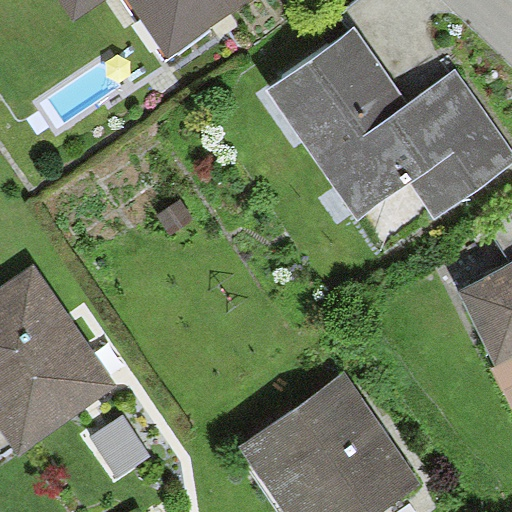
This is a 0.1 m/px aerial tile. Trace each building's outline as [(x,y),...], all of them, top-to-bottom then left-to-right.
[(93,0),(139,0),(173,52),(254,0),(69,0),(76,11),(93,0)] [(411,187),(433,218),(511,163),(511,149),(457,70),(407,105),(357,34),(269,95),(359,223),(411,187)] [(0,287),(0,422),(21,452),(118,386),(71,318),(34,264),(0,287)] [(511,360),(511,265),(454,294),(492,370),(511,360)] [(249,453),(291,511),(382,511),(421,485),(381,429),(348,383),(249,453)] [(122,471),(155,451),(131,410),(97,429),(122,471)]
